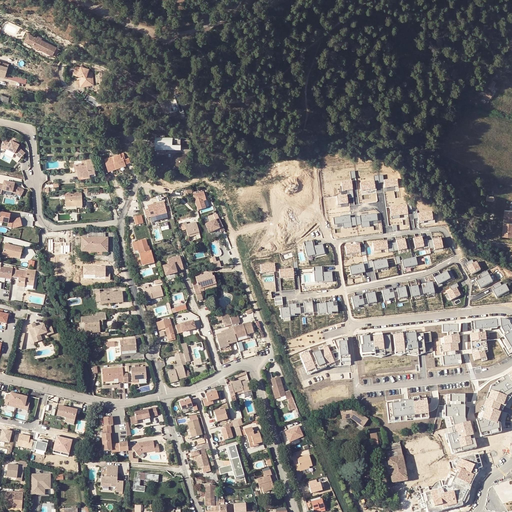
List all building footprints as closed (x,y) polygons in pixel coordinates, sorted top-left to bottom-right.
[(37,38),(28,33),(24,41),(52,55),(57,47),(42,40),(43,38),(38,36),(37,38)] [(76,65),(72,64),(69,72),(76,75),(77,80),(75,80),(76,85),(83,84),(83,81),(87,80),(87,71),(83,69),(84,67),(77,64),(76,65)] [(484,91),(492,95),(494,90),(487,86),(484,91)] [(19,156),(24,150),(17,144),(15,143),(15,141),(17,137),(11,134),(9,138),(8,140),(1,139),(0,145),(5,147),(14,151),(19,156)] [(154,138),(154,149),(180,150),(180,145),(171,145),(171,139),(154,138)] [(82,153),(76,154),(76,157),(63,159),(64,165),(67,164),(69,172),(74,170),(74,172),(80,170),(80,168),(86,167),(82,153)] [(186,167),(188,164),(189,162),(188,159),(187,156),(185,154),(182,153),(179,153),(177,153),(175,155),(173,157),(172,159),(172,162),(172,164),(174,166),(175,168),(178,169),(181,170),(184,169),(186,167)] [(168,168),(170,166),(170,163),(170,160),(169,157),(166,155),(165,155),(164,154),(161,154),(158,155),(156,157),(154,159),(153,161),(153,164),(154,166),(155,168),(157,170),(160,171),(163,171),(166,170),(168,168)] [(175,169),(175,168),(174,166),(172,164),(172,162),(172,159),(173,157),(175,155),(165,155),(166,155),(169,157),(170,160),(170,163),(170,166),(168,168),(169,170),(175,169)] [(121,156),(105,160),(108,172),(117,170),(116,168),(125,165),(124,160),(122,161),(121,156)] [(384,174),(379,175),(380,182),(385,182),(385,188),(400,186),(399,178),(385,180),(384,174)] [(375,181),(361,182),(362,190),(376,188),(375,183),(380,182),(379,175),(374,175),(375,181)] [(18,193),(21,187),(12,182),(12,180),(3,178),(2,183),(0,182),(0,190),(1,190),(1,188),(10,189),(18,193)] [(353,180),(342,181),(343,190),(349,190),(354,189),(353,180)] [(79,199),(78,190),(69,191),(61,192),(62,202),(79,199)] [(198,210),(208,207),(204,191),(193,194),(198,210)] [(349,202),(348,194),(338,195),(339,204),(349,202)] [(168,213),(165,201),(148,205),(148,208),(145,209),(147,218),(168,213)] [(400,217),(400,215),(400,212),(408,211),(408,209),(413,208),(412,202),(406,203),(406,204),(391,206),(392,218),(400,217)] [(503,232),(511,232),(511,206),(505,206),(503,232)] [(418,210),(413,211),(414,218),(419,218),(419,221),(433,219),(432,211),(418,213),(418,210)] [(11,217),(12,213),(1,211),(0,217),(0,224),(20,228),(22,219),(11,217)] [(139,212),(131,214),(134,221),(142,219),(139,212)] [(361,216),(356,216),(357,225),(362,224),(362,227),(371,226),(370,221),(379,220),(378,213),(361,215),(361,216)] [(351,214),(334,217),(335,224),(344,223),(344,228),(353,227),(353,225),(357,225),(356,216),(351,217),(351,214)] [(209,229),(219,224),(218,219),(216,216),(206,220),(209,229)] [(196,222),(185,225),(184,222),(181,223),(183,230),(186,229),(190,242),(201,239),(196,222)] [(83,235),(80,235),(80,250),(107,250),(107,236),(104,236),(105,231),(83,231),(83,235)] [(422,236),(413,237),(416,247),(424,246),(424,247),(430,246),(428,240),(428,238),(422,239),(422,236)] [(130,241),(132,246),(144,240),(143,237),(130,241)] [(441,237),(428,240),(430,246),(430,248),(434,247),(435,249),(443,247),(441,237)] [(393,242),(394,250),(399,249),(399,250),(407,248),(405,238),(397,240),(397,242),(393,242)] [(147,248),(144,240),(132,246),(133,248),(136,247),(139,258),(145,256),(147,262),(153,260),(149,247),(147,248)] [(313,240),(305,242),(308,252),(315,251),(316,255),(326,253),(324,243),(315,245),(313,240)] [(387,240),(373,242),(374,251),(389,249),(389,251),(394,250),(393,242),(388,244),(387,240)] [(19,257),(22,245),(14,244),(14,245),(11,244),(12,243),(8,243),(8,242),(4,241),(1,253),(9,255),(19,257)] [(362,255),(367,254),(365,246),(361,246),(360,244),(346,245),(347,253),(361,251),(362,255)] [(183,265),(179,252),(167,255),(169,261),(163,262),(165,272),(176,269),(176,267),(175,266),(178,265),(178,267),(183,265)] [(416,256),(402,259),(404,267),(418,264),(416,256)] [(373,259),(368,260),(370,267),(374,266),(375,269),(389,266),(387,258),(373,261),(373,259)] [(10,275),(11,266),(0,264),(0,260),(0,259),(0,275),(10,277),(10,275)] [(466,263),(472,274),(481,269),(477,261),(474,262),(472,259),(466,263)] [(364,263),(350,266),(352,274),(366,271),(365,268),(370,267),(368,260),(364,261),(364,263)] [(280,269),(281,277),(295,275),(295,269),(299,269),(298,261),(294,261),(295,267),(280,269)] [(276,262),(262,264),(263,272),(277,270),(276,262)] [(323,265),(315,266),(316,281),(324,280),(324,281),(334,280),(333,270),(324,271),(323,265)] [(32,284),(34,270),(26,268),(26,269),(17,267),(15,276),(18,276),(17,284),(23,286),(24,283),(32,284)] [(196,273),(198,280),(193,282),(195,290),(200,288),(204,286),(203,283),(210,280),(211,282),(216,280),(213,272),(212,272),(211,268),(196,273)] [(454,276),(450,269),(435,276),(439,285),(442,284),(442,282),(454,276)] [(482,277),(477,280),(480,287),(493,281),(487,270),(480,274),(482,277)] [(423,286),(424,293),(428,292),(428,294),(435,292),(432,281),(422,283),(423,286)] [(500,281),(493,285),(494,288),(493,289),(496,296),(509,290),(505,283),(502,285),(500,281)] [(143,284),(148,299),(159,295),(164,294),(161,283),(150,286),(149,282),(143,284)] [(450,290),(447,291),(451,299),(460,294),(457,288),(456,286),(459,285),(457,282),(448,286),(450,290)] [(419,284),(410,286),(412,296),(420,294),(420,295),(425,295),(424,293),(423,286),(419,287),(419,284)] [(398,289),(394,289),(396,297),(399,296),(400,298),(408,296),(406,285),(397,287),(398,289)] [(393,287),(383,289),(385,301),(392,299),(391,298),(396,297),(394,289),(393,287)] [(99,288),(95,288),(96,301),(100,300),(100,303),(122,301),(121,290),(113,290),(113,289),(99,290),(99,288)] [(368,297),(364,297),(365,304),(366,306),(370,305),(369,303),(378,301),(375,291),(367,293),(368,297)] [(363,294),(352,296),(355,308),(362,306),(362,304),(365,304),(364,297),(363,294)] [(305,305),(301,305),(302,312),(302,314),(306,313),(306,312),(315,311),(314,304),(313,301),(305,302),(305,305)] [(338,301),(327,302),(328,312),(328,313),(335,312),(335,311),(339,310),(338,301)] [(327,302),(314,304),(315,311),(319,311),(319,313),(328,312),(327,302)] [(290,307),(291,315),(299,314),(299,312),(302,312),(301,305),(301,303),(290,304),(290,307)] [(172,308),(173,313),(188,309),(187,304),(172,308)] [(291,315),(290,307),(282,308),(283,317),(291,316),(291,315)] [(105,318),(104,309),(96,310),(96,314),(80,315),(81,321),(79,321),(79,327),(84,326),(84,329),(94,328),(94,326),(99,326),(99,323),(98,321),(102,320),(101,318),(105,318)] [(0,321),(8,323),(10,313),(0,310),(0,321)] [(230,315),(233,322),(234,325),(236,333),(237,335),(247,332),(246,332),(251,330),(248,319),(236,323),(235,321),(239,320),(240,318),(238,312),(230,315)] [(174,319),(176,327),(193,322),(191,314),(174,319)] [(226,324),(229,323),(233,322),(230,315),(223,317),(226,324)] [(156,320),(159,326),(164,325),(168,337),(175,334),(169,316),(156,320)] [(511,352),(511,323),(507,321),(502,320),(497,320),(473,322),(474,331),(498,328),(511,352)] [(44,323),(40,325),(41,326),(39,327),(38,326),(36,322),(28,324),(32,336),(40,333),(47,331),(48,334),(54,332),(51,324),(45,326),(44,323)] [(291,332),(306,330),(304,323),(290,325),(291,332)] [(458,324),(443,325),(443,332),(458,332),(458,324)] [(217,334),(234,332),(236,333),(234,325),(230,326),(225,328),(225,330),(223,331),(216,333),(217,334)] [(403,333),(394,334),(396,351),(405,350),(405,351),(408,351),(409,352),(418,351),(433,350),(431,331),(416,333),(416,332),(407,332),(407,335),(404,336),(403,333)] [(238,338),(237,335),(236,333),(234,332),(217,334),(221,346),(229,343),(230,343),(238,341),(238,338)] [(34,342),(42,339),(40,333),(32,336),(34,342)] [(475,334),(471,335),(470,335),(471,348),(485,346),(484,333),(475,334)] [(370,335),(360,336),(361,347),(362,353),(371,352),(372,353),(375,353),(375,354),(385,353),(385,350),(392,349),(390,335),(383,335),(383,334),(373,335),(373,337),(370,338),(370,335)] [(441,344),(442,351),(458,350),(457,342),(459,342),(458,334),(444,336),(445,343),(441,344)] [(135,337),(119,339),(120,350),(136,349),(135,337)] [(341,362),(351,361),(349,347),(346,348),(342,338),(342,337),(334,341),(337,349),(339,349),(341,362)] [(327,346),(312,352),(318,368),(325,365),(325,367),(334,364),(327,346)] [(485,358),(483,352),(472,355),(474,361),(485,358)] [(181,361),(186,360),(184,353),(175,356),(176,360),(177,362),(174,363),(173,363),(174,367),(167,369),(171,379),(177,377),(177,376),(186,373),(185,368),(184,369),(181,361)] [(309,353),(300,357),(306,373),(315,369),(309,353)] [(461,360),(460,354),(443,357),(444,366),(459,364),(458,360),(461,360)] [(131,377),(138,377),(146,377),(146,364),(131,365),(131,377)] [(119,380),(123,379),(123,372),(122,365),(102,366),(103,378),(110,377),(119,376),(119,380)] [(511,372),(492,386),(492,387),(479,420),(477,420),(481,433),(502,428),(501,423),(499,422),(499,418),(501,410),(504,403),(506,404),(511,398),(511,397),(511,372)] [(289,396),(295,394),(292,386),(286,388),(281,373),(272,376),(275,384),(274,385),(277,396),(288,393),(289,396)] [(240,376),(227,382),(231,396),(237,394),(235,390),(244,386),(245,391),(252,387),(249,377),(242,380),(240,376)] [(207,393),(208,398),(204,398),(205,406),(214,404),(213,400),(220,399),(219,390),(207,393)] [(7,391),(4,404),(9,405),(8,410),(16,411),(16,408),(29,411),(31,403),(27,402),(28,396),(7,391)] [(199,410),(197,402),(193,403),(192,398),(181,401),(183,410),(194,407),(195,411),(199,410)] [(428,414),(427,399),(419,400),(419,401),(413,402),(413,400),(387,403),(389,421),(415,418),(415,415),(428,414)] [(66,418),(65,422),(75,424),(79,409),(60,404),(57,415),(66,418)] [(130,414),(132,421),(137,420),(136,417),(150,414),(153,413),(152,405),(148,406),(134,409),(135,413),(130,414)] [(451,450),(476,443),(471,422),(467,423),(466,418),(466,406),(445,406),(445,417),(451,417),(455,433),(447,435),(451,450)] [(226,408),(215,411),(218,422),(230,419),(226,408)] [(350,417),(363,427),(368,420),(353,408),(341,410),(342,419),(350,417)] [(104,417),(105,426),(103,426),(103,432),(113,431),(113,416),(104,417)] [(188,420),(190,426),(192,434),(202,432),(198,417),(191,419),(188,420)] [(254,429),(252,424),(244,426),(246,431),(247,431),(249,439),(253,438),(255,442),(259,441),(259,439),(263,438),(260,430),(253,432),(252,429),(254,429)] [(286,430),(291,443),(305,439),(301,425),(286,430)] [(222,429),(225,440),(235,437),(231,426),(222,429)] [(11,442),(13,430),(3,429),(1,441),(11,442)] [(378,432),(371,433),(372,446),(379,445),(378,432)] [(30,439),(31,435),(20,433),(17,447),(25,449),(25,448),(35,450),(38,441),(30,439)] [(112,450),(112,452),(129,451),(129,442),(113,443),(112,433),(103,433),(104,451),(112,450)] [(414,442),(406,444),(413,475),(429,471),(428,468),(432,467),(429,456),(425,457),(424,451),(428,450),(428,446),(435,445),(433,434),(413,438),(414,442)] [(155,450),(159,450),(158,442),(153,442),(153,438),(138,440),(130,443),(135,451),(141,449),(140,447),(144,447),(145,450),(154,448),(155,450)] [(48,451),(49,439),(38,439),(37,450),(48,451)] [(237,444),(227,446),(232,464),(220,467),(222,474),(233,471),(235,479),(246,476),(237,444)] [(404,448),(388,451),(394,483),(409,481),(404,448)] [(206,451),(203,452),(200,453),(199,449),(192,451),(193,455),(194,454),(196,454),(197,457),(200,467),(210,464),(206,451)] [(310,461),(314,460),(311,452),(299,455),(301,461),(297,462),(299,467),(302,466),(301,464),(310,461)] [(426,502),(428,511),(434,511),(464,504),(468,501),(470,497),(470,491),(473,481),(475,475),(479,471),(476,455),(451,462),(453,468),(451,468),(444,486),(425,492),(428,501),(426,502)] [(273,471),(270,463),(264,465),(266,473),(259,475),(260,482),(273,478),(271,472),(273,471)] [(111,484),(116,485),(116,489),(122,489),(123,479),(116,478),(115,478),(115,475),(117,475),(117,465),(106,464),(106,474),(101,474),(100,481),(111,482),(111,484)] [(19,476),(24,476),(25,468),(9,466),(8,478),(18,479),(19,476)] [(66,470),(57,467),(58,476),(65,476),(66,470)] [(135,478),(134,490),(146,491),(146,485),(142,485),(142,480),(159,481),(159,474),(139,472),(138,478),(135,478)] [(51,488),(51,473),(30,473),(30,495),(46,494),(46,489),(51,488)] [(322,481),(319,482),(319,479),(309,480),(311,492),(324,490),(322,481)] [(22,493),(8,492),(7,504),(15,505),(14,507),(23,508),(24,493),(29,494),(29,488),(22,488),(22,493)] [(205,489),(205,504),(211,502),(217,502),(216,494),(215,494),(214,488),(205,489)] [(319,510),(319,508),(326,506),(324,496),(313,499),(316,511),(319,510)] [(56,511),(56,501),(41,501),(41,511),(56,511)] [(219,511),(232,511),(232,501),(224,502),(219,502),(219,511)] [(219,511),(219,502),(217,502),(211,502),(211,511),(219,511)]
